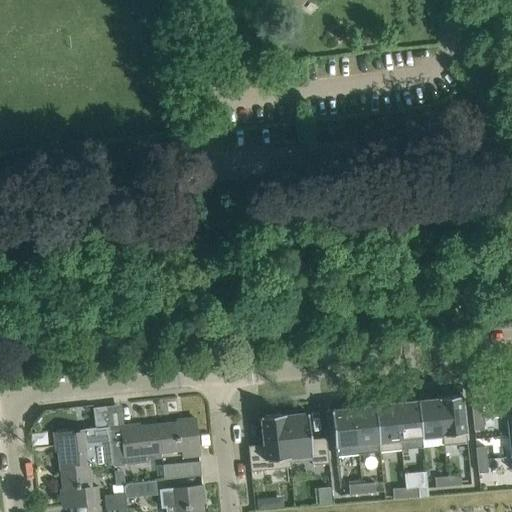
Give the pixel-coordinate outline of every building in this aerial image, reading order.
[(466,442),(461,395),(438,397),(438,398),(442,435),(443,445),(466,442)] [(417,401),(421,437),(442,435),(438,398),(417,401)] [(401,449),(422,447),(421,437),(417,401),(396,403),(401,449)] [(396,403),(374,405),(379,451),(401,449),(396,403)] [(471,405),(472,417),(482,416),(481,404),(471,405)] [(374,405),(352,407),(357,454),(379,451),(374,405)] [(60,470),(88,467),(113,464),(108,427),(106,406),(92,407),(95,428),(54,433),(55,446),(58,445),(59,449),(58,449),(60,470)] [(335,456),(357,454),(352,407),(331,410),(334,446),(335,456)] [(290,462),(304,461),(311,460),(312,465),(328,463),(326,437),(312,439),(310,439),(307,412),(303,413),(302,410),(287,411),(287,414),(285,415),(290,462)] [(290,462),(285,415),(285,413),(260,416),(263,444),(248,446),(250,471),(290,467),(290,462)] [(483,429),(482,416),(472,417),(473,430),(483,429)] [(178,422),(158,424),(161,452),(181,450),(182,457),(198,455),(195,418),(182,419),(182,422),(178,423),(178,422)] [(148,453),(161,452),(158,424),(138,426),(138,427),(133,428),(133,425),(108,427),(113,464),(113,465),(149,461),(148,453)] [(486,459),(485,446),(475,447),(477,460),(486,459)] [(488,472),(486,459),(477,460),(478,473),(488,472)] [(199,461),(162,465),(164,479),(201,475),(199,461)] [(88,467),(60,470),(63,490),(64,494),(61,495),(62,507),(99,503),(98,487),(90,487),(88,467)] [(447,476),(448,486),(461,485),(460,475),(447,476)] [(434,477),(435,487),(448,486),(447,476),(434,477)] [(149,481),(123,483),(125,498),(156,495),(155,480),(149,481)] [(105,510),(108,510),(126,508),(125,498),(123,483),(112,484),(113,495),(104,496),(105,510)] [(362,493),(375,492),(374,483),(361,484),(362,493)] [(362,493),(361,484),(348,484),(349,495),(362,493)] [(166,506),(166,511),(202,511),(201,502),(200,502),(200,498),(203,498),(202,486),(159,490),(161,507),(166,506)] [(406,497),(419,496),(418,486),(405,488),(406,497)] [(392,489),(393,499),(406,497),(405,488),(392,489)] [(262,499),(255,499),(256,510),(269,509),(269,503),(262,499)]
